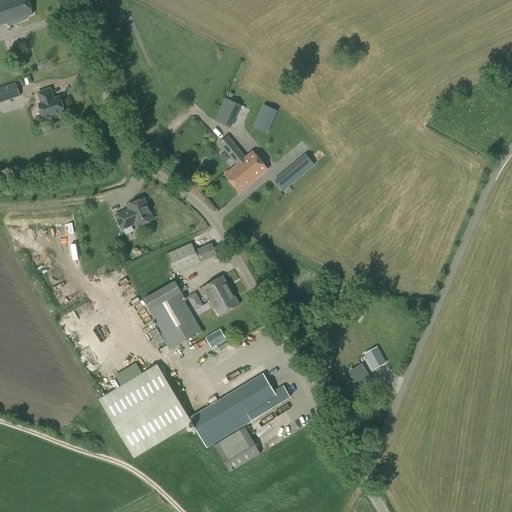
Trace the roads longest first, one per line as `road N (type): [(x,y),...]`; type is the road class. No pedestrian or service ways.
road 1 (unclassified): [(382,511),(211,216),(136,159),(121,137),(74,0)]
road 2 (unknown): [(362,478),(465,225),(511,152)]
